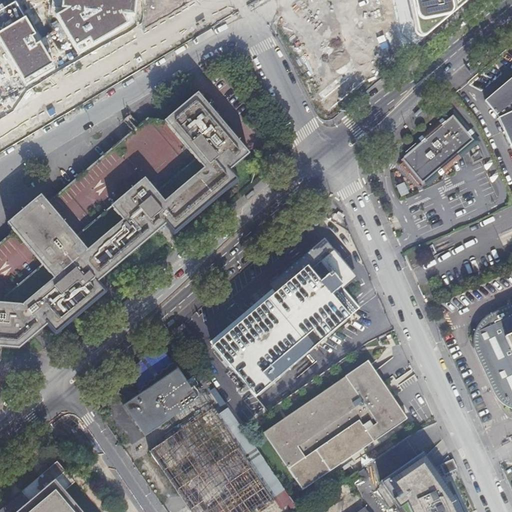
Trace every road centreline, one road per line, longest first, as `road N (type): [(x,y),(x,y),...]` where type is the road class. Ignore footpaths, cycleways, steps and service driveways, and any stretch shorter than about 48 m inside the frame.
road 1 (residential): [(498,511),(351,188),(335,170)]
road 2 (secondary): [(322,150),(52,380)]
road 3 (secondary): [(64,398),(335,170)]
road 4 (residential): [(252,17),(0,169)]
road 5 (secondary): [(508,0),(322,150)]
road 6 (secondary): [(335,170),(511,16)]
road 7 (residential): [(252,17),(322,150)]
road 8 (residential): [(64,398),(142,511)]
